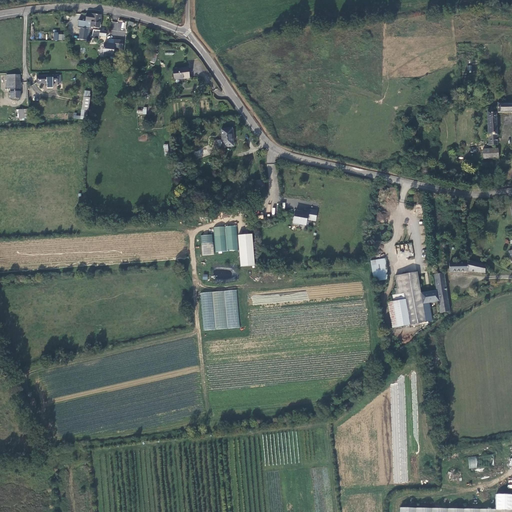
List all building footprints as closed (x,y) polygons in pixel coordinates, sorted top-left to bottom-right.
[(87,13),(86,21),(78,20),(77,27),(90,29),(91,27),(100,28),(101,15),(87,13)] [(126,22),(112,20),(111,30),(124,32),(126,22)] [(90,34),(88,34),(88,30),(81,29),(79,39),(89,40),(90,34)] [(99,40),(100,36),(106,36),(106,31),(93,30),(91,38),(99,40)] [(108,39),(108,43),(114,43),(114,48),(123,48),(124,40),(115,39),(108,39)] [(114,43),(108,43),(104,43),(103,56),(113,57),(114,48),(114,43)] [(174,80),(189,78),(188,68),(173,69),(174,80)] [(20,87),(20,82),(20,75),(6,75),(7,88),(10,89),(11,98),(20,98),(20,87)] [(58,83),(61,83),(61,75),(52,75),(38,75),(38,84),(53,83),(58,83)] [(511,102),(498,103),(498,113),(511,112),(511,102)] [(493,109),(490,109),(490,112),(487,112),(489,145),(498,145),(497,135),(496,112),(493,112),(493,109)] [(84,119),(85,110),(82,110),(81,116),(74,115),(74,118),(84,119)] [(232,128),(221,129),(223,147),(233,146),(232,128)] [(483,149),(484,159),(499,158),(498,148),(483,149)] [(317,212),(295,209),(293,223),(307,225),(307,220),(316,221),(317,212)] [(214,227),(215,252),(238,250),(237,226),(214,227)] [(201,235),(202,255),(214,255),(213,234),(201,235)] [(240,266),(254,266),(253,234),(238,234),(240,266)] [(459,257),(459,263),(449,263),(450,272),(468,271),(485,273),(485,265),(468,260),(466,257),(459,257)] [(374,282),(375,281),(388,279),(385,259),(371,261),(374,282)] [(432,321),(429,303),(423,304),(421,293),(417,272),(395,276),(397,288),(395,289),(396,295),(392,296),(393,302),(388,302),(392,327),(432,321)] [(438,301),(448,300),(444,274),(441,274),(440,274),(434,275),(437,291),(438,301)] [(200,293),(204,331),(240,328),(237,289),(200,293)] [(438,301),(437,291),(421,293),(423,304),(429,303),(438,301)] [(449,311),(448,300),(438,301),(440,313),(449,311)] [(467,457),(469,469),(478,467),(476,456),(467,457)] [(399,511),(511,511),(511,494),(496,495),(496,510),(400,508),(399,511)]
